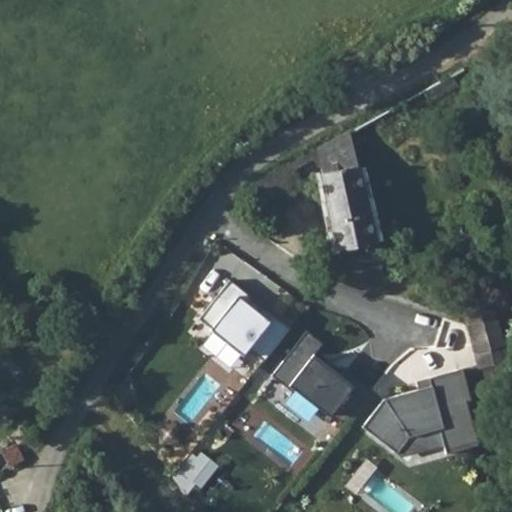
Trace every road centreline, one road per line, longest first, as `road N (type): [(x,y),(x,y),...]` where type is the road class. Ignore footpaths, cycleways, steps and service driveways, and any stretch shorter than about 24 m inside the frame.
road 1 (unclassified): [(38,489),(104,362),(223,188),(509,0)]
road 2 (unknown): [(143,305),(0,368)]
